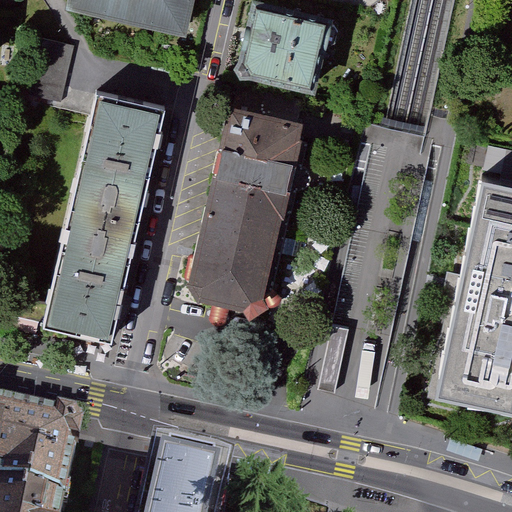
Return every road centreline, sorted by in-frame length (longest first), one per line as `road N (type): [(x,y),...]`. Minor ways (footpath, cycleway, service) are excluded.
road 1 (residential): [(224,0),(135,411)]
road 2 (tertiary): [(135,411),(348,456),(511,506)]
road 3 (tertiary): [(0,383),(135,411)]
